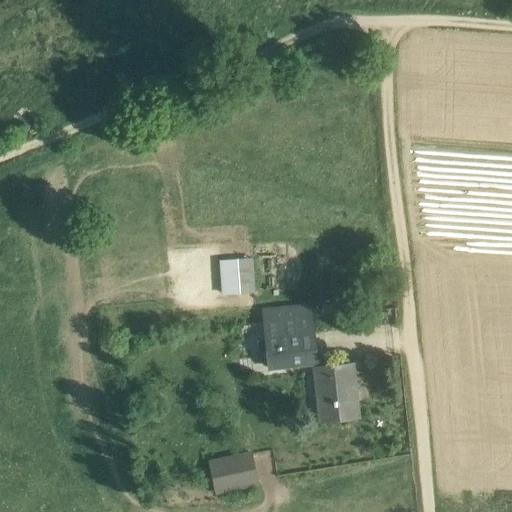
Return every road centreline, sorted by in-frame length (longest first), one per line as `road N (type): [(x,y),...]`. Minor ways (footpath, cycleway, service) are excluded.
road 1 (track): [(0,159),(374,13),(511,24)]
road 2 (residential): [(374,13),(427,511)]
